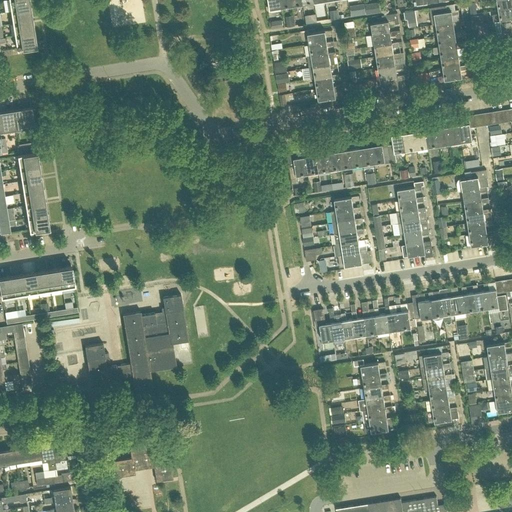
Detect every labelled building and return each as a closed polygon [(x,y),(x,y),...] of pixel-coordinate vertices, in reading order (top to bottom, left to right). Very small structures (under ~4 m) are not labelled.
[(8,0),(10,11),(31,7),(30,7),(28,0),(8,0)] [(281,7),(280,0),(268,0),(270,9),(281,7)] [(511,0),(497,0),(499,9),(511,6),(511,0)] [(367,13),(381,11),(379,1),(365,3),(367,13)] [(432,24),(436,24),(454,21),(453,14),(459,13),(458,9),(455,9),(454,3),(429,7),(432,24)] [(495,21),(511,17),(511,6),(499,9),(499,12),(492,13),(494,21),(495,21)] [(12,23),(33,20),(33,19),(31,19),(30,16),(31,15),(30,8),(32,8),(31,7),(10,11),(12,23)] [(364,7),(351,9),(352,15),(365,13),(364,7)] [(383,20),(371,22),(373,34),(390,31),(389,24),(399,23),(399,22),(397,12),(382,14),(383,20)] [(472,23),(479,22),(478,14),(471,15),(472,23)] [(511,17),(495,21),(497,38),(511,35),(511,17)] [(287,26),(294,25),(293,18),(286,19),(287,26)] [(268,21),(270,28),(283,26),(281,19),(268,21)] [(438,35),(455,32),(454,25),(464,24),(463,19),(454,21),(436,24),(438,35)] [(14,35),(35,32),(35,31),(34,31),(33,24),(32,24),(31,21),(34,20),(33,20),(12,23),(14,35)] [(310,44),(327,41),(326,34),(332,33),(332,29),(325,30),(308,33),(310,44)] [(374,45),(392,42),(391,35),(396,34),(397,37),(401,36),(400,29),(390,31),(373,34),(374,45)] [(439,46),(457,43),(456,36),(466,35),(465,30),(455,32),(438,35),(439,46)] [(35,32),(14,35),(16,48),(17,48),(35,45),(35,44),(34,40),(35,40),(34,33),(35,33),(35,32)] [(414,39),(409,39),(409,45),(421,44),(421,34),(414,34),(414,39)] [(311,55),(329,52),(328,45),(334,44),(333,40),(327,41),(310,44),(311,55)] [(398,41),(392,42),(374,45),(376,56),(394,53),(393,46),(399,45),(402,45),(401,41),(398,41)] [(441,57),(465,53),(464,46),(467,46),(467,41),(457,43),(439,46),(434,46),(435,53),(440,52),(441,57)] [(309,66),(335,62),(334,56),(336,55),(335,51),(329,52),(311,55),(308,55),(309,66)] [(400,52),(394,53),(376,56),(378,67),(403,63),(402,60),(405,60),(404,51),(400,52)] [(443,68),(461,65),(460,58),(466,57),(465,53),(441,57),(443,68)] [(315,77),(332,74),(331,67),(338,66),(337,62),(335,62),(309,66),(311,77),(315,77)] [(380,78),(397,75),(396,68),(406,67),(406,62),(403,63),(378,67),(380,78)] [(461,65),(443,68),(445,79),(462,76),(461,69),(468,68),(467,64),(461,65)] [(209,78),(234,75),(233,68),(208,72),(209,78)] [(424,82),(423,80),(428,80),(427,71),(415,73),(417,83),(424,82)] [(283,73),(277,75),(276,75),(277,82),(278,82),(285,81),(283,73)] [(315,77),(317,88),(334,85),(333,78),(340,77),(339,73),(332,74),(315,77)] [(397,75),(380,78),(381,89),(399,86),(398,79),(404,78),(404,74),(397,75)] [(364,92),(363,83),(353,84),(354,93),(364,92)] [(317,88),(318,99),(343,95),(342,88),(344,88),(344,84),(334,85),(317,88)] [(12,108),(16,128),(34,126),(31,108),(30,108),(19,110),(18,108),(13,109),(13,107),(12,108)] [(0,130),(16,128),(12,108),(11,108),(12,111),(1,113),(0,111),(0,110),(0,130)] [(488,124),(494,123),(492,111),(486,112),(488,124)] [(471,127),(477,126),(475,113),(469,114),(470,122),(471,127)] [(471,127),(470,122),(463,123),(462,116),(457,117),(458,124),(461,141),(473,139),(471,127)] [(461,141),(458,124),(452,125),(451,118),(446,119),(447,125),(450,143),(461,141)] [(450,143),(447,125),(441,126),(440,120),(435,120),(436,127),(439,145),(450,143)] [(439,145),(436,127),(430,128),(429,121),(424,122),(425,129),(428,146),(439,145)] [(428,146),(425,129),(419,130),(418,123),(413,124),(414,131),(417,148),(428,146)] [(489,125),(490,133),(501,132),(500,123),(489,125)] [(417,148),(414,131),(408,132),(407,125),(402,126),(403,132),(406,150),(417,148)] [(406,150),(403,132),(397,133),(396,127),(391,127),(392,134),(394,143),(388,144),(391,161),(397,160),(395,152),(406,150)] [(0,148),(11,148),(11,136),(0,136),(0,148)] [(391,161),(388,144),(383,145),(383,142),(376,144),(375,137),(370,138),(371,144),(374,162),(385,160),(385,162),(391,161)] [(374,162),(371,144),(365,145),(364,139),(359,140),(360,146),(363,164),(374,162)] [(363,164),(360,146),(354,147),(353,141),(348,142),(349,148),(352,165),(363,164)] [(352,165),(349,148),(343,149),(342,143),(337,143),(338,150),(341,167),(352,165)] [(341,167),(338,150),(332,151),(331,144),(326,145),(327,151),(330,169),(341,167)] [(330,169),(327,151),(321,153),(320,146),(315,147),(316,153),(319,171),(330,169)] [(319,171),(316,153),(310,154),(309,148),(304,149),(305,155),(308,172),(319,171)] [(308,172),(305,155),(299,156),(298,150),(293,150),(294,157),(295,164),(289,165),(291,183),(299,182),(298,174),(308,172)] [(19,168),(40,164),(39,164),(38,157),(36,157),(36,153),(38,153),(38,151),(17,155),(19,168)] [(21,180),(42,177),(42,176),(39,176),(39,173),(40,172),(39,165),(40,165),(40,164),(19,168),(21,180)] [(405,164),(396,166),(398,175),(406,173),(405,164)] [(492,164),(493,175),(501,174),(501,164),(492,164)] [(458,190),(462,189),(480,186),(479,180),(485,179),(485,177),(488,177),(486,168),(471,171),(472,176),(461,178),(459,178),(458,180),(457,182),(458,190)] [(374,174),(366,176),(367,183),(376,181),(374,174)] [(23,192),(44,189),(44,188),(43,188),(42,181),(40,181),(40,178),(42,177),(21,180),(23,192)] [(399,199),(417,197),(416,190),(422,189),(422,185),(424,184),(424,180),(414,181),(415,185),(398,188),(399,199)] [(464,200),(482,197),(481,190),(487,189),(487,185),(480,186),(462,189),(464,200)] [(25,204),(46,201),(46,200),(43,201),(43,197),(44,197),(43,190),(44,190),(44,189),(23,192),(25,204)] [(336,210),(354,207),(353,200),(359,199),(359,195),(352,196),(352,195),(334,198),(336,209),(336,210)] [(401,210),(419,207),(418,201),(424,200),(424,196),(417,197),(399,199),(401,210)] [(466,211),(484,208),(483,202),(489,201),(488,196),(482,197),(464,200),(466,211)] [(27,217),(48,213),(47,213),(45,206),(44,206),(44,202),(46,202),(46,201),(25,204),(27,217)] [(333,221),(356,218),(355,211),(361,210),(360,206),(354,207),(336,210),(336,209),(331,210),(333,221)] [(399,222),(421,219),(420,212),(426,211),(425,206),(419,207),(401,210),(397,211),(399,222)] [(468,222),(485,219),(484,213),(491,212),(490,207),(484,208),(466,211),(468,222)] [(48,213),(27,217),(29,230),(48,227),(47,225),(47,222),(48,221),(47,214),(48,214),(48,213)] [(302,226),(311,224),(309,215),(300,216),(302,226)] [(334,232),(357,229),(356,222),(363,221),(362,217),(356,218),(333,221),(334,232)] [(405,232),(422,230),(421,223),(428,222),(427,218),(421,219),(399,222),(400,233),(405,232)] [(470,233),(487,230),(486,224),(493,223),(492,218),(485,219),(468,222),(470,233)] [(312,227),(302,229),(303,236),(313,235),(312,227)] [(336,244),(342,243),(359,240),(358,233),(364,232),(364,228),(357,229),(334,232),(336,244)] [(406,243),(424,241),(423,234),(429,233),(429,228),(422,230),(405,232),(406,243)] [(487,230),(470,233),(466,234),(467,245),(489,242),(488,235),(494,234),(494,229),(487,230)] [(311,244),(310,236),(303,238),(304,245),(311,244)] [(343,253),(361,251),(360,244),(366,243),(366,239),(359,240),(342,243),(343,253)] [(424,241),(406,243),(402,244),(404,255),(426,252),(425,245),(431,244),(430,240),(424,241)] [(307,260),(318,258),(316,247),(305,249),(307,260)] [(343,253),(339,254),(340,266),(345,265),(362,262),(363,262),(368,261),(368,259),(372,258),(371,249),(367,250),(361,251),(343,253)] [(58,266),(62,289),(62,286),(72,285),(74,284),(71,265),(69,265),(64,266),(65,268),(59,269),(59,265),(58,266)] [(61,289),(62,289),(58,266),(57,266),(57,267),(52,268),(53,270),(47,271),(47,267),(46,267),(50,291),(51,291),(50,288),(61,286),(61,289)] [(49,291),(50,291),(46,267),(45,268),(46,269),(41,270),(41,272),(36,273),(35,269),(34,269),(38,293),(39,292),(38,290),(49,288),(49,291)] [(37,293),(38,293),(34,269),(34,271),(29,272),(29,274),(24,275),(23,271),(22,271),(26,295),(27,294),(26,292),(37,290),(37,293)] [(25,295),(26,295),(22,271),(22,273),(17,273),(17,276),(12,277),(11,273),(14,296),(15,296),(15,294),(25,292),(25,295)] [(14,297),(14,296),(11,273),(10,273),(10,275),(5,275),(5,278),(0,278),(0,287),(2,298),(3,298),(3,296),(13,294),(14,297)] [(497,293),(503,292),(501,279),(495,280),(497,293)] [(488,282),(484,283),(485,289),(488,307),(499,305),(500,309),(508,308),(505,294),(498,295),(497,293),(495,281),(488,282)] [(488,307),(485,289),(478,290),(477,284),(473,284),(474,291),(477,309),(488,307)] [(477,309),(474,291),(467,292),(466,285),(462,286),(463,293),(466,310),(477,309)] [(466,310),(463,293),(459,293),(458,286),(451,287),(455,312),(466,310)] [(444,288),(440,288),(440,291),(444,314),(445,320),(452,319),(451,313),(455,312),(451,287),(450,287),(450,288),(444,289),(444,288)] [(428,291),(430,298),(432,316),(444,314),(440,291),(433,292),(433,291),(428,291)] [(416,318),(432,316),(430,298),(423,299),(422,292),(418,293),(419,300),(418,300),(419,303),(414,304),(416,318)] [(88,359),(93,391),(109,388),(107,378),(133,374),(135,388),(136,391),(152,389),(149,369),(175,365),(171,342),(186,339),(181,309),(181,307),(182,307),(180,293),(162,296),(164,306),(161,307),(162,315),(155,316),(154,312),(140,314),(139,310),(123,313),(124,315),(131,362),(123,363),(110,365),(108,352),(104,352),(102,342),(85,345),(87,359),(88,359)] [(385,305),(386,312),(389,330),(400,328),(398,310),(391,311),(389,297),(384,298),(386,305),(385,305)] [(378,331),(389,330),(386,312),(380,313),(379,307),(377,299),(373,300),(376,314),(378,331)] [(378,331),(376,314),(369,315),(368,308),(370,308),(368,300),(362,301),(364,315),(367,333),(368,337),(379,335),(378,331)] [(353,317),(356,335),(367,333),(364,315),(358,316),(356,303),(351,304),(353,317)] [(397,304),(398,310),(400,328),(412,326),(412,325),(417,325),(415,317),(411,318),(409,308),(402,310),(401,303),(397,304)] [(324,307),(314,309),(317,324),(320,323),(323,340),(324,348),(335,346),(334,343),(334,338),(331,321),(326,321),(324,307)] [(334,308),(330,309),(330,314),(331,321),(334,338),(334,343),(346,341),(345,337),(342,319),(341,313),(335,314),(334,308)] [(346,312),(341,312),(341,313),(342,319),(345,337),(356,335),(353,317),(347,318),(346,312)] [(0,338),(2,338),(6,337),(5,330),(13,329),(12,324),(6,325),(0,325),(0,338)] [(460,337),(468,336),(466,324),(458,325),(460,337)] [(57,343),(55,333),(48,334),(49,344),(57,343)] [(489,355),(506,352),(505,346),(511,345),(511,341),(505,342),(505,341),(487,344),(489,355)] [(421,366),(444,363),(442,356),(449,355),(448,351),(442,352),(442,351),(419,355),(421,366)] [(486,367),(502,365),(508,363),(507,359),(511,358),(511,351),(506,352),(489,355),(484,356),(486,367)] [(362,375),(380,373),(379,366),(386,365),(385,361),(378,362),(378,361),(364,363),(363,358),(353,360),(354,365),(361,364),(362,375)] [(463,371),(474,369),(473,358),(461,360),(463,371)] [(423,377),(445,374),(444,367),(451,366),(450,362),(444,363),(421,366),(423,377)] [(492,377),(503,376),(510,375),(509,368),(511,367),(511,362),(508,363),(502,365),(486,367),(487,378),(492,377)] [(399,377),(410,376),(409,368),(398,370),(399,377)] [(474,369),(463,371),(464,381),(470,380),(476,379),(474,369)] [(364,387),(382,384),(381,377),(387,376),(387,372),(380,373),(362,375),(364,387)] [(429,388),(447,385),(446,378),(452,377),(452,373),(445,374),(423,377),(425,388),(429,388)] [(494,388),(511,386),(510,379),(511,378),(511,374),(510,375),(503,376),(492,377),(494,388)] [(3,375),(0,375),(0,388),(5,388),(4,381),(8,380),(7,375),(3,375)] [(477,390),(476,381),(467,382),(468,391),(477,390)] [(366,398),(384,395),(383,388),(389,387),(388,383),(382,384),(364,387),(366,398)] [(431,399),(449,396),(448,389),(454,388),(453,384),(447,385),(429,388),(431,399)] [(496,400),(511,396),(511,385),(511,386),(494,388),(496,400)] [(368,409),(385,406),(384,399),(391,398),(390,394),(384,395),(366,398),(368,409)] [(433,410),(451,407),(449,400),(456,399),(455,395),(449,396),(431,399),(433,410)] [(511,396),(496,400),(498,411),(511,408),(511,396)] [(470,416),(482,414),(480,403),(469,405),(470,416)] [(368,409),(362,410),(364,421),(370,420),(387,417),(386,410),(392,409),(393,409),(392,406),(392,405),(385,406),(368,409)] [(451,407),(433,410),(435,421),(452,418),(451,411),(458,410),(457,406),(451,407)] [(370,420),(364,421),(365,432),(371,431),(389,428),(396,427),(394,416),(387,417),(370,420)] [(335,437),(345,435),(344,426),(334,427),(335,437)] [(153,466),(156,480),(172,478),(168,447),(147,450),(145,435),(128,438),(131,457),(103,461),(106,477),(135,473),(134,469),(153,466)] [(64,439),(66,452),(79,450),(77,437),(64,439)] [(54,460),(55,460),(67,458),(66,452),(64,439),(51,441),(53,454),(54,460)] [(39,443),(41,456),(42,461),(47,461),(48,469),(56,468),(55,460),(54,460),(53,454),(51,441),(39,443)] [(39,443),(26,445),(28,458),(41,456),(39,443)] [(16,460),(28,458),(26,445),(14,447),(16,460)] [(3,462),(16,460),(14,447),(1,449),(3,462)] [(69,472),(71,479),(79,478),(78,471),(69,472)] [(62,481),(71,479),(69,472),(61,473),(62,481)] [(44,476),(45,483),(54,482),(53,475),(44,476)] [(37,485),(45,483),(44,476),(36,477),(37,485)] [(19,480),(20,488),(29,486),(27,479),(19,480)] [(12,489),(20,488),(19,480),(10,481),(12,489)] [(54,500),(72,498),(70,485),(52,488),(53,495),(43,497),(44,502),(54,501),(54,500)] [(0,509),(3,509),(1,502),(6,501),(5,500),(14,498),(14,499),(19,499),(20,501),(27,500),(25,492),(0,496),(0,509)] [(401,497),(336,507),(337,511),(443,511),(437,511),(436,504),(439,504),(437,495),(402,501),(401,497)] [(59,511),(74,510),(72,498),(54,500),(54,501),(55,508),(51,509),(46,510),(46,511),(59,511)]
